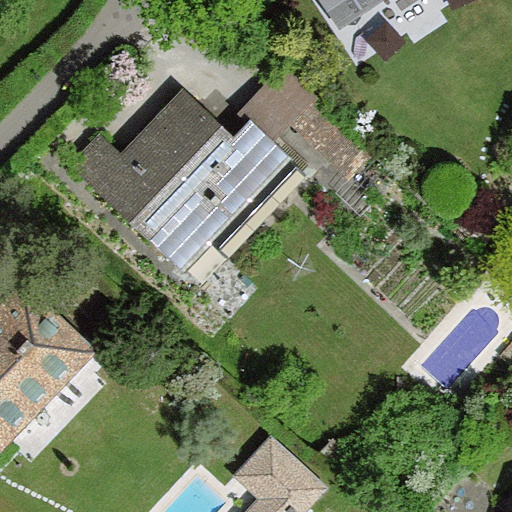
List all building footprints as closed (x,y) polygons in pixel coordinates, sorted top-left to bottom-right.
[(328,0),(341,20),(371,0),(328,0)] [(252,125),(270,143),(290,122),(348,178),(373,153),(285,69),(241,115),(252,125)] [(306,177),(270,143),(252,125),(233,145),(182,96),(121,160),(101,141),(78,164),(184,266),(207,242),(226,260),(306,177)] [(91,350),(24,288),(0,313),(0,444),(1,445),(91,350)] [(263,500),(251,511),(305,511),(325,490),(272,441),(238,478),(263,500)]
